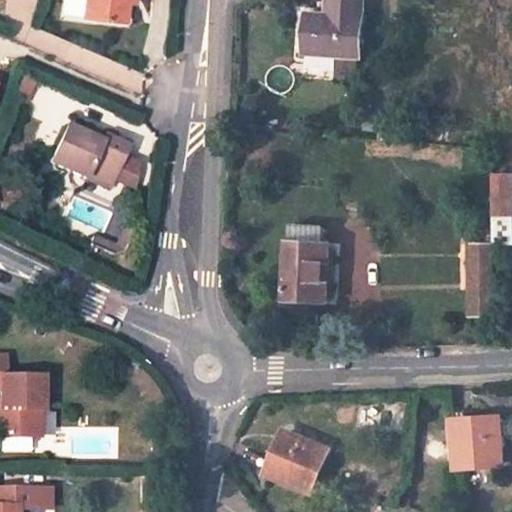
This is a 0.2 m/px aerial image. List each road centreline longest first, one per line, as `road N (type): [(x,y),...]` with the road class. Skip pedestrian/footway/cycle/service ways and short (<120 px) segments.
road 1 (residential): [(213,344),(210,0)]
road 2 (residential): [(208,0),(190,65),(167,239)]
road 3 (residential): [(275,370),(511,363)]
